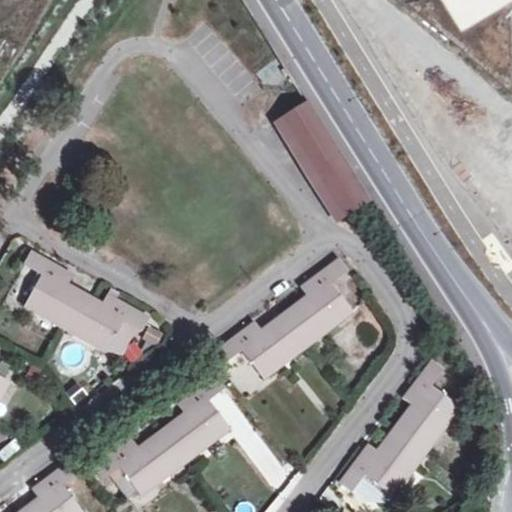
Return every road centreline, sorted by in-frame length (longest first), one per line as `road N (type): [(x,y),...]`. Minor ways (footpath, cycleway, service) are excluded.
road 1 (residential): [(14,224),(111,67),(141,49),(180,58),(328,241)]
road 2 (tertiary): [(278,0),(467,294)]
road 3 (residential): [(298,511),(408,359),(409,322),(361,254),(328,241)]
road 4 (residential): [(209,331),(0,488)]
road 5 (residential): [(14,224),(209,331)]
road 6 (residential): [(328,241),(209,331)]
